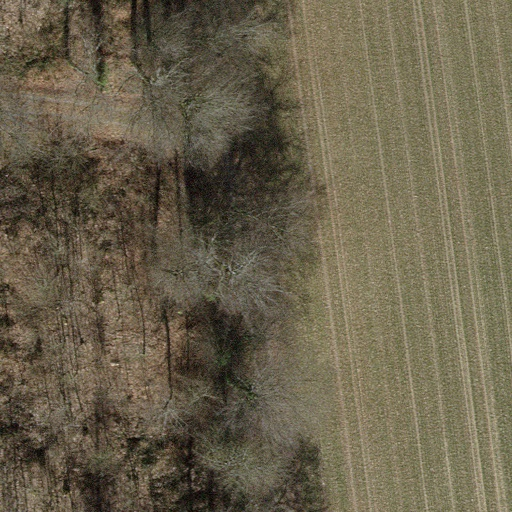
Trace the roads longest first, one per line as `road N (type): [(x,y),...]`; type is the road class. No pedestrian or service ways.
road 1 (track): [(287,511),(226,0)]
road 2 (track): [(0,80),(239,107)]
